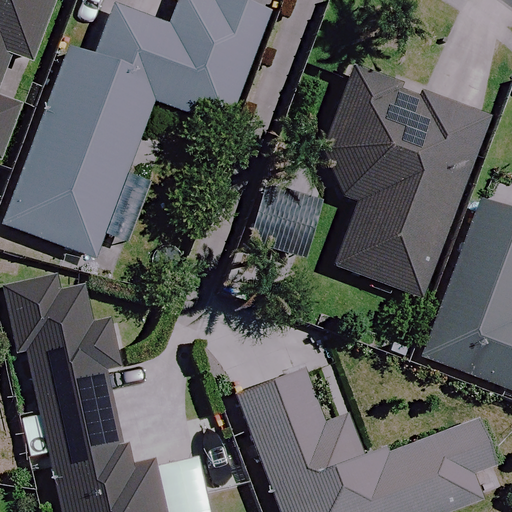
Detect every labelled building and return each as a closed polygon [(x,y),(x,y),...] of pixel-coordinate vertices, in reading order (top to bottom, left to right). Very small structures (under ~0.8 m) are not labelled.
[(52,0),(0,0),(0,149),(16,111),(0,104),(0,66),(3,60),(24,69),(52,0)] [(217,0),(215,7),(197,0),(178,0),(167,29),(114,9),(94,62),(68,52),(2,226),(94,261),(155,103),(228,131),(271,18),(223,0),(217,0)] [(397,94),(399,88),(356,71),(320,161),(341,206),(356,212),(334,268),(413,300),(483,121),(419,96),(416,102),(397,94)] [(322,207),(267,191),(250,249),(304,265),(322,207)] [(511,216),(479,204),(421,359),(511,392),(511,216)] [(93,328),(82,278),(3,295),(17,359),(29,357),(61,511),(164,511),(155,466),(127,472),(107,373),(120,370),(110,324),(93,328)] [(458,511),(507,494),(479,417),(364,460),(348,418),(330,425),(311,373),(237,401),(278,511),(458,511)]
